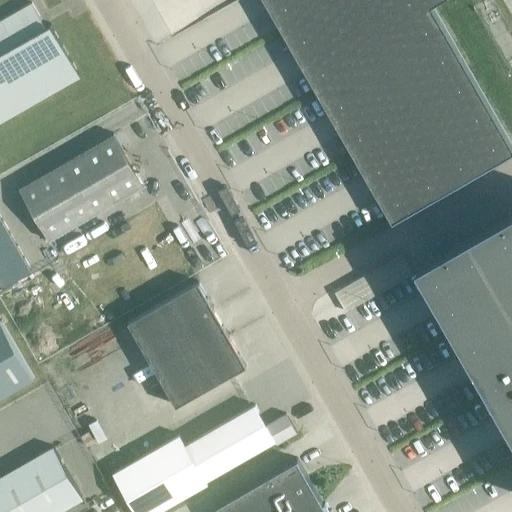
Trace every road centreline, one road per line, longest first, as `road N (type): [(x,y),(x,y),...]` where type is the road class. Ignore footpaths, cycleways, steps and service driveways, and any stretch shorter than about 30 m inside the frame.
road 1 (unclassified): [(280,307),(105,0)]
road 2 (unclassified): [(399,511),(280,307)]
road 3 (unclassified): [(426,223),(280,307)]
road 4 (unknown): [(352,432),(467,365)]
road 5 (unknown): [(251,256),(361,191)]
road 6 (unknown): [(387,491),(499,432)]
road 7 (unknown): [(316,369),(426,311)]
road 8 (unknown): [(181,132),(288,73)]
